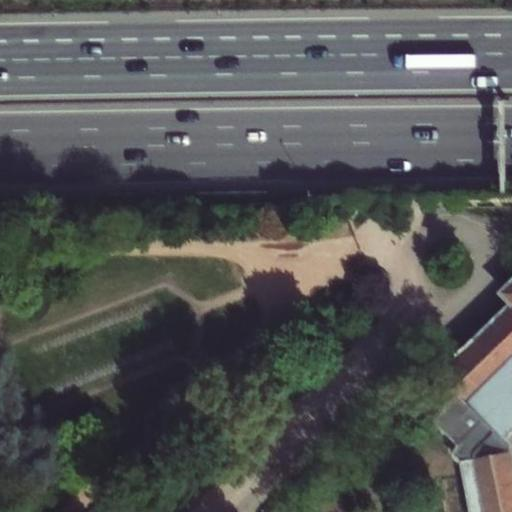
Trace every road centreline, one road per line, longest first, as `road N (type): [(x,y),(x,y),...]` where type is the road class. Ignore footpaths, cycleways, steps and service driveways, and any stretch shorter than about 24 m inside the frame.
road 1 (motorway): [(511,65),(0,71)]
road 2 (motorway): [(0,150),(511,145)]
road 3 (residential): [(220,511),(426,298)]
road 4 (residential): [(426,298),(452,304),(475,293),(487,257),(474,234),(450,224),(418,237),(408,257),(417,290)]
